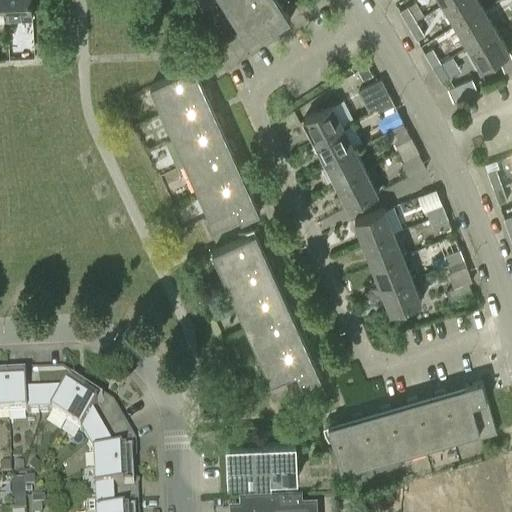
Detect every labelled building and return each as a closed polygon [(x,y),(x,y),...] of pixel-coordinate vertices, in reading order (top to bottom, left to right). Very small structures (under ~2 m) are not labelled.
[(6,0),(7,16),(32,14),(31,0),(6,0)] [(232,0),(225,4),(240,29),(276,6),(272,0),(232,0)] [(485,8),(479,0),(450,0),(444,4),(457,25),(485,8)] [(236,32),(236,33),(245,47),(290,18),(281,3),(276,6),(240,29),(241,29),(236,32)] [(408,24),(416,20),(408,5),(400,10),(408,24)] [(497,29),(485,8),(457,25),(469,45),(497,29)] [(424,34),(416,20),(408,24),(417,38),(424,34)] [(510,51),(497,29),(469,45),(482,67),(510,51)] [(433,66),(441,61),(432,47),(425,52),(433,66)] [(171,76),(151,85),(163,110),(202,93),(200,90),(193,74),(200,71),(201,70),(197,61),(188,65),(189,68),(171,76)] [(449,76),(441,61),(433,66),(442,80),(449,76)] [(368,66),(359,71),(363,80),(373,75),(368,66)] [(377,108),(392,100),(381,78),(358,89),(366,104),(373,101),(377,108)] [(202,93),(163,110),(175,137),(214,120),(212,117),(205,101),(212,97),(213,97),(211,92),(209,86),(208,87),(200,90),(202,93)] [(392,100),(377,108),(381,116),(396,108),(392,100)] [(304,118),(315,140),(343,126),(332,103),(304,118)] [(214,120),(175,137),(186,163),(225,145),(224,142),(216,126),(224,123),(225,123),(223,118),(220,113),(219,113),(212,117),(214,120)] [(355,147),(343,126),(315,140),(326,161),(355,147)] [(399,152),(415,144),(411,136),(396,144),(399,152)] [(225,145),(186,163),(198,189),(237,172),(235,169),(228,152),(235,148),(236,148),(234,143),(232,138),(231,139),(224,142),(225,145)] [(427,166),(415,144),(399,152),(411,174),(427,166)] [(355,147),(326,161),(338,183),(366,169),(355,147)] [(237,172),(198,189),(209,214),(248,197),(239,178),(247,175),(248,174),(246,170),(244,165),(243,166),(235,169),(237,172)] [(493,187),(502,184),(496,168),(488,171),(493,187)] [(377,191),(366,169),(338,183),(349,205),(377,191)] [(508,200),(502,184),(493,187),(499,203),(508,200)] [(204,217),(203,217),(210,233),(253,214),(260,211),(253,195),(248,197),(209,214),(209,215),(204,217)] [(442,202),(426,208),(430,217),(445,211),(442,202)] [(355,219),(364,242),(394,230),(385,207),(355,219)] [(445,211),(430,217),(433,225),(448,219),(445,211)] [(250,234),(212,251),(224,277),(263,259),(262,256),(254,240),(262,237),(263,236),(258,226),(249,231),(250,234)] [(403,253),(394,230),(364,242),(373,265),(403,253)] [(447,262),(463,256),(460,248),(444,254),(447,262)] [(263,259),(224,277),(236,303),(275,285),(273,282),(266,267),(274,263),(272,258),(270,252),(269,253),(262,256),(263,259)] [(373,265),(382,288),(412,276),(403,253),(373,265)] [(466,264),(463,256),(447,262),(450,270),(466,264)] [(421,299),(412,276),(382,288),(391,311),(421,299)] [(275,285),(236,303),(248,329),(287,311),(285,308),(278,292),(285,289),(286,289),(284,284),(281,279),(273,282),(275,285)] [(474,293),(470,282),(448,290),(452,301),(474,293)] [(287,311),(248,329),(259,355),(299,337),(297,334),(290,318),(297,315),(298,314),(296,309),(293,305),(292,305),(285,308),(287,311)] [(299,337),(259,355),(271,380),(310,362),(301,344),(309,340),(307,335),(305,330),(305,331),(297,334),(299,337)] [(273,398),(322,375),(315,360),(310,362),(271,380),(266,383),(266,384),(273,398)] [(36,372),(38,414),(51,414),(66,424),(87,391),(77,385),(80,382),(62,371),(36,372)] [(38,414),(36,372),(19,373),(19,377),(6,377),(8,416),(38,414)] [(0,416),(8,416),(6,377),(0,377),(0,416)] [(467,390),(478,431),(479,436),(482,435),(496,431),(482,380),(465,385),(467,390)] [(454,437),(478,431),(467,390),(447,395),(445,387),(440,388),(454,437)] [(412,396),(426,445),(454,437),(440,388),(434,390),(437,398),(420,403),(417,394),(412,396)] [(97,398),(87,391),(66,424),(82,434),(87,444),(125,423),(114,404),(99,395),(97,398)] [(390,402),(385,404),(399,453),(426,445),(412,396),(407,397),(410,406),(392,411),(390,402)] [(363,410),(357,412),(371,461),(399,453),(385,404),(380,405),(382,414),(365,419),(363,410)] [(341,470),(371,461),(357,412),(352,413),(354,422),(338,427),(335,418),(324,421),(327,431),(330,430),(341,470)] [(125,423),(87,444),(94,456),(95,473),(133,471),(133,460),(137,459),(136,442),(125,423)] [(245,437),(245,439),(245,444),(227,445),(229,487),(271,485),(271,478),(297,477),(295,442),(260,444),(260,436),(245,437)] [(30,470),(35,473),(39,466),(34,463),(30,470)] [(5,464),(1,469),(1,475),(11,474),(11,464),(5,464)] [(414,496),(414,511),(508,511),(508,485),(502,485),(502,469),(414,496)] [(85,504),(138,501),(138,483),(134,483),(133,471),(95,473),(85,474),(83,475),(85,504)] [(330,482),(332,494),(345,492),(343,479),(330,482)] [(84,511),(138,511),(138,501),(85,504),(84,511)] [(16,511),(26,511),(26,502),(15,503),(16,511)]
